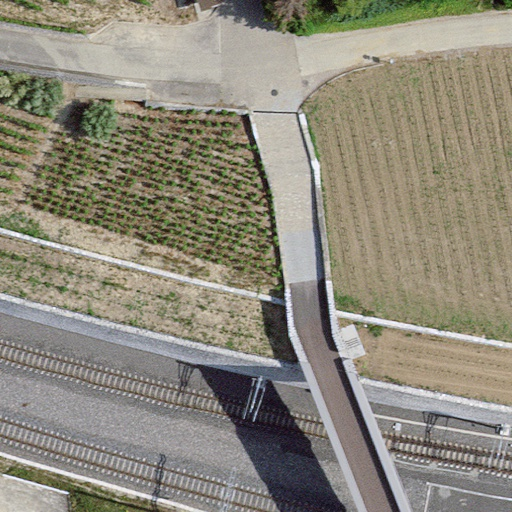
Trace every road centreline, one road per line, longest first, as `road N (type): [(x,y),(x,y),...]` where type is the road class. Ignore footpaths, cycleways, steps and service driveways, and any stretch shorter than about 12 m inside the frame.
road 1 (track): [(0,43),(176,67),(260,69)]
road 2 (unclassified): [(260,69),(341,49),(511,26)]
